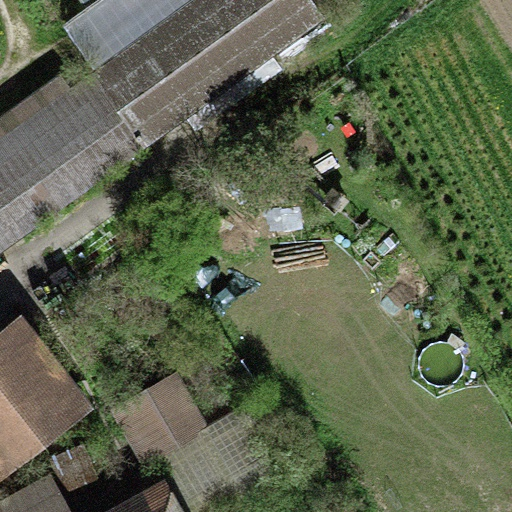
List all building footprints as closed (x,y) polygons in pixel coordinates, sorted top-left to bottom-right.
[(308,0),(200,0),(0,143),(0,244),(320,16),(308,0)] [(17,328),(0,341),(0,467),(1,468),(79,407),(17,328)] [(156,394),(129,409),(154,453),(180,438),(156,394)] [(83,446),(52,459),(64,487),(95,474),(83,446)] [(0,506),(0,511),(175,511),(163,492),(132,510),(130,506),(119,511),(64,511),(45,479),(0,506)]
